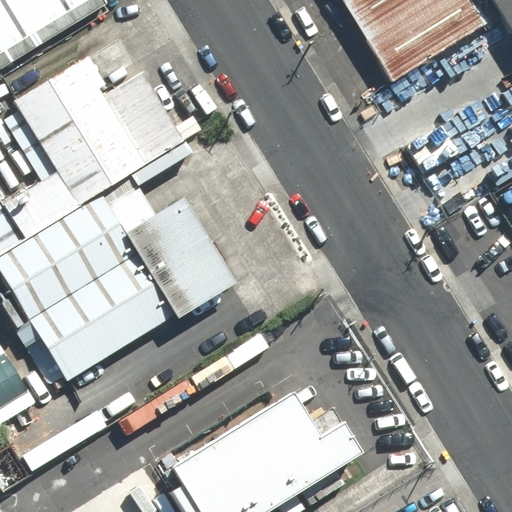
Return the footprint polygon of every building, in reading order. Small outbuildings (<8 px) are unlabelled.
[(95,0),(0,0),(0,69),(101,8),(95,0)] [(476,31),(456,0),(328,0),(382,89),(476,31)] [(511,0),(479,0),(511,53),(511,0)] [(76,63),(9,103),(72,205),(138,165),(76,63)] [(0,296),(57,391),(169,323),(116,235),(92,196),(16,242),(0,251),(0,296)] [(176,198),(116,235),(169,323),(230,286),(176,198)] [(0,251),(16,242),(0,215),(0,251)] [(308,442),(280,396),(160,469),(186,511),(262,511),(352,458),(333,427),(308,442)]
